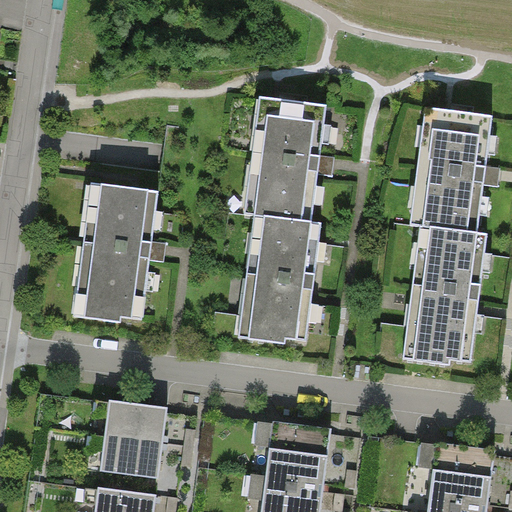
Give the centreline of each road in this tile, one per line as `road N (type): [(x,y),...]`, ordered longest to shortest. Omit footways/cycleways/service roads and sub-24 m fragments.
road 1 (residential): [(511,416),(0,348)]
road 2 (residential): [(0,295),(42,0)]
